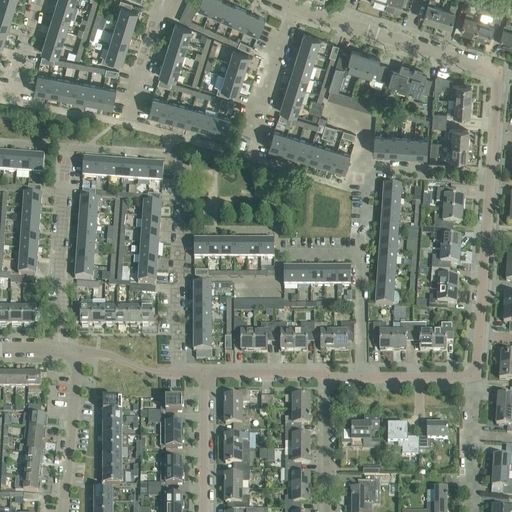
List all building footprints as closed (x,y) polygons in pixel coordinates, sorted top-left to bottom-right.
[(95,13),(99,0),(93,0),(90,11),(95,13)] [(134,25),(138,12),(138,11),(137,11),(136,11),(131,9),(133,4),(121,0),(119,6),(122,7),(118,20),(134,25)] [(196,9),(197,8),(199,4),(189,0),(188,0),(186,5),(196,9)] [(210,13),(215,0),(200,0),(199,4),(197,8),(210,13)] [(222,19),(229,3),(222,0),(215,0),(210,13),(222,19)] [(386,0),(384,7),(398,11),(402,1),(406,3),(407,0),(386,0)] [(438,24),(442,8),(434,5),(435,0),(429,0),(423,19),(438,24)] [(503,13),(506,0),(499,0),(496,11),(503,13)] [(509,15),(511,6),(511,0),(509,0),(506,0),(503,13),(509,15)] [(70,18),(74,6),(57,1),(53,13),(70,18)] [(0,17),(11,21),(15,8),(0,3),(0,17)] [(234,24),(241,8),(229,3),(222,19),(234,24)] [(450,27),(453,18),(457,6),(451,4),(449,10),(442,8),(438,24),(450,27)] [(194,14),(196,9),(186,5),(184,10),(194,14)] [(246,30),(253,13),(241,8),(234,24),(246,30)] [(192,20),(194,14),(184,10),(182,15),(192,20)] [(91,25),(95,13),(90,11),(88,20),(87,23),(91,25)] [(475,35),(480,20),(472,18),(473,14),(466,12),(461,31),(475,35)] [(66,31),(70,18),(53,13),(49,26),(66,31)] [(104,20),(105,15),(102,14),(98,13),(94,26),(98,27),(101,19),(104,20)] [(266,19),(265,19),(253,13),(246,30),(258,35),(259,33),(265,21),(266,19)] [(192,20),(182,15),(179,20),(190,25),(192,20)] [(0,31),(7,33),(11,21),(0,17),(0,31)] [(489,40),(492,30),(495,21),(488,19),(487,22),(480,20),(475,35),(489,40)] [(130,37),(134,25),(118,20),(114,32),(130,37)] [(204,26),(192,20),(190,25),(202,30),(204,26)] [(87,38),(91,25),(87,23),(85,30),(79,28),(77,35),(83,36),(87,38)] [(190,29),(178,25),(177,24),(175,24),(171,37),(188,42),(192,29),(190,28),(190,29)] [(511,47),(511,30),(511,27),(505,24),(499,43),(511,47)] [(62,44),(66,31),(49,26),(46,38),(62,44)] [(96,36),(98,27),(94,26),(90,39),(94,40),(96,36)] [(216,31),(204,26),(202,30),(214,36),(216,31)] [(228,37),(216,31),(214,36),(226,41),(228,37)] [(126,50),(130,37),(114,32),(110,45),(126,50)] [(304,34),(300,47),(317,52),(321,39),(319,38),(319,39),(306,34),(304,34)] [(83,50),(87,38),(83,36),(79,49),(83,50)] [(211,38),(206,36),(203,47),(208,48),(211,38)] [(184,55),(188,42),(171,37),(167,50),(184,55)] [(240,42),(228,37),(226,41),(238,47),(240,42)] [(58,57),(62,44),(46,38),(41,52),(43,52),(57,56),(56,57),(58,57)] [(241,41),(240,42),(238,47),(250,52),(252,46),(241,41)] [(212,43),(208,57),(213,58),(217,45),(212,43)] [(329,56),(331,57),(335,58),(339,46),(333,44),(329,56)] [(122,63),(126,50),(110,45),(106,58),(103,57),(101,62),(113,66),(115,61),(120,62),(120,63),(122,63)] [(204,61),(208,48),(203,47),(201,53),(199,60),(204,61)] [(313,65),(317,52),(300,47),(296,60),(313,65)] [(180,68),(184,55),(167,50),(163,63),(180,68)] [(246,68),(250,55),(248,54),(235,50),(233,50),(229,63),(246,68)] [(360,73),(366,54),(352,50),(350,55),(340,52),(329,88),(331,89),(336,91),(339,91),(344,75),(348,73),(349,70),(360,73)] [(193,51),(191,57),(199,60),(201,53),(193,51)] [(380,58),(366,54),(360,73),(371,77),(369,82),(373,86),(381,89),(382,87),(388,68),(388,67),(379,64),(380,58)] [(53,64),(54,63),(54,59),(42,56),(41,62),(53,64)] [(209,71),(213,58),(208,57),(204,69),(209,71)] [(331,71),(335,58),(331,57),(327,69),(331,71)] [(200,74),(204,61),(199,60),(195,73),(200,74)] [(309,78),(313,65),(296,60),(292,73),(309,78)] [(176,81),(180,68),(163,63),(159,75),(161,76),(174,80),(176,81)] [(242,81),(246,68),(229,63),(225,76),(242,81)] [(407,91),(413,71),(409,70),(410,67),(401,64),(399,71),(388,68),(382,87),(386,88),(388,83),(395,86),(394,87),(407,91)] [(119,71),(106,68),(105,73),(105,74),(118,77),(119,71)] [(414,68),(413,71),(407,91),(421,95),(422,93),(428,95),(432,80),(426,78),(427,75),(422,74),(423,71),(414,68)] [(327,84),(331,71),(327,69),(323,82),(327,84)] [(196,87),(200,74),(195,73),(191,86),(196,87)] [(305,90),(309,78),(292,73),(288,85),(305,90)] [(47,95),(51,77),(37,75),(37,77),(35,90),(34,90),(34,92),(47,95)] [(238,94),(242,81),(225,76),(221,88),(218,87),(217,93),(229,97),(230,92),(236,93),(238,94)] [(60,97),(64,80),(51,77),(47,95),(60,97)] [(453,80),(443,77),(442,85),(450,85),(449,92),(452,92),(455,92),(455,100),(471,101),(472,86),(454,85),(453,80)] [(170,87),(172,82),(160,78),(158,84),(170,88),(170,87)] [(74,100),(77,82),(64,80),(60,97),(74,100)] [(86,102),(90,85),(77,82),(74,100),(86,102)] [(182,91),(184,86),(172,82),(170,87),(182,91)] [(323,96),(327,84),(323,82),(319,94),(323,96)] [(99,104),(103,87),(90,85),(86,102),(99,104)] [(301,103),(305,90),(288,85),(284,97),(301,103)] [(195,95),(197,90),(184,86),(182,91),(195,95)] [(117,90),(116,90),(103,87),(99,104),(113,107),(114,105),(113,105),(116,91),(116,92),(117,90)] [(333,101),(336,91),(331,89),(328,99),(333,101)] [(208,99),(209,94),(197,90),(195,95),(208,99)] [(338,103),(342,92),(339,91),(336,91),(333,101),(338,103)] [(344,104),(347,94),(342,92),(338,103),(344,104)] [(219,111),(222,98),(209,94),(208,99),(216,102),(214,109),(219,111)] [(321,103),(323,96),(319,94),(317,101),(312,100),(310,106),(322,110),(324,104),(321,103)] [(349,106),(352,96),(347,94),(344,104),(349,106)] [(354,108),(358,97),(352,96),(349,106),(354,108)] [(297,116),(301,103),(284,97),(280,111),(282,111),(295,115),(297,116)] [(360,109),(363,99),(358,97),(354,108),(360,109)] [(162,118),(166,101),(153,98),(152,99),(153,100),(149,113),(148,115),(162,118)] [(234,102),(228,100),(222,98),(219,111),(223,112),(225,105),(228,106),(233,108),(234,102)] [(365,111),(368,101),(363,99),(360,109),(365,111)] [(470,116),(471,101),(455,100),(451,100),(450,114),(470,116)] [(174,122),(179,105),(166,101),(162,118),(174,122)] [(370,113),(374,103),(368,101),(365,111),(370,113)] [(378,109),(379,104),(374,103),(370,113),(376,115),(378,109)] [(390,113),(392,108),(379,104),(378,109),(390,113)] [(187,125),(191,108),(179,105),(174,122),(187,125)] [(320,115),(322,110),(310,106),(308,111),(320,115)] [(200,129),(205,112),(191,108),(187,125),(200,129)] [(403,117),(404,112),(392,108),(390,113),(403,117)] [(213,132),(217,115),(205,112),(200,129),(213,132)] [(415,121),(417,116),(404,112),(403,117),(415,121)] [(433,113),(432,120),(446,121),(447,114),(433,113)] [(291,122),(293,118),(280,114),(279,119),(287,122),(285,127),(289,128),(291,122)] [(231,119),(230,119),(217,115),(213,132),(226,136),(227,134),(226,134),(230,120),(230,121),(231,119)] [(327,119),(319,116),(318,122),(326,124),(327,119)] [(429,120),(417,116),(415,121),(428,125),(429,120)] [(302,131),(303,126),(305,121),(293,118),(291,122),(298,124),(296,129),(302,131)] [(446,128),(446,121),(432,120),(432,128),(446,128)] [(318,125),(305,121),(303,126),(317,130),(318,125)] [(327,139),(331,126),(326,124),(322,137),(327,139)] [(333,141),(337,128),(331,126),(327,139),(333,141)] [(469,130),(453,129),(449,128),(449,136),(452,136),(452,144),(468,145),(469,130)] [(356,134),(344,130),(342,136),(354,140),(356,134)] [(282,152),(287,135),(274,131),(273,133),(269,146),(268,148),(282,152)] [(294,156),(300,139),(287,135),(282,152),(294,156)] [(387,154),(388,137),(374,136),(374,138),(373,151),(373,153),(387,154)] [(400,155),(401,138),(388,137),(387,154),(400,155)] [(413,156),(414,138),(401,138),(400,155),(413,156)] [(428,139),(414,138),(413,156),(427,157),(427,155),(428,141),(428,139)] [(307,160),(312,143),(300,139),(294,156),(307,160)] [(320,164),(325,147),(312,143),(307,160),(320,164)] [(467,159),(468,145),(452,144),(451,151),(447,151),(447,158),(467,159)] [(332,168),(337,151),(325,147),(320,164),(332,168)] [(351,155),(350,155),(337,151),(332,168),(345,172),(346,170),(350,157),(351,155)] [(17,173),(18,155),(5,154),(3,172),(17,173)] [(30,173),(31,156),(18,155),(17,173),(30,173)] [(45,157),(31,156),(30,173),(44,174),(44,172),(45,159),(45,157)] [(97,178),(98,160),(84,160),(84,161),(83,175),(83,177),(97,178)] [(110,179),(111,161),(98,160),(97,178),(110,179)] [(123,180),(124,162),(111,161),(110,179),(123,180)] [(136,181),(137,163),(124,162),(123,180),(136,181)] [(149,182),(150,164),(137,163),(136,181),(149,182)] [(164,165),(150,164),(149,182),(163,183),(163,181),(164,167),(164,165)] [(384,185),(383,199),(401,201),(402,187),(400,187),(386,186),(384,185)] [(421,203),(421,190),(415,189),(415,197),(410,197),(410,202),(416,202),(421,203)] [(453,190),(437,189),(437,203),(445,203),(444,210),(463,211),(464,198),(452,197),(453,190)] [(41,209),(42,196),(40,196),(26,195),(25,194),(24,208),(41,209)] [(83,199),(82,199),(81,198),(80,212),(98,214),(99,200),(97,200),(83,199)] [(400,214),(401,201),(383,199),(382,213),(400,214)] [(161,218),(162,204),(160,204),(146,203),(144,203),(143,217),(161,218)] [(40,223),(41,210),(41,209),(24,208),(23,221),(40,223)] [(462,224),(463,211),(444,210),(444,217),(436,217),(435,230),(450,231),(450,224),(462,224)] [(97,227),(98,214),(80,212),(79,225),(97,227)] [(399,227),(400,214),(382,213),(381,226),(399,227)] [(118,228),(119,215),(114,215),(110,215),(109,227),(113,228),(118,228)] [(160,231),(161,218),(143,217),(142,230),(160,231)] [(39,236),(40,223),(23,221),(22,235),(39,236)] [(96,240),(97,227),(79,225),(78,239),(96,240)] [(398,240),(399,227),(381,226),(380,239),(398,240)] [(159,244),(160,231),(142,230),(141,243),(159,244)] [(449,237),(450,231),(435,230),(434,242),(442,243),(441,250),(460,252),(461,238),(449,237)] [(38,249),(39,236),(22,235),(21,248),(38,249)] [(95,253),(96,240),(78,239),(77,252),(95,253)] [(397,254),(398,240),(380,239),(380,252),(397,254)] [(116,255),(117,241),(112,241),(107,241),(107,245),(112,245),(111,254),(116,255)] [(208,259),(208,241),(194,241),(194,243),(194,257),(194,259),(208,259)] [(222,259),(222,241),(208,241),(208,259),(222,259)] [(234,259),(235,241),(222,241),(222,259),(234,259)] [(248,259),(248,241),(235,241),(234,259),(248,259)] [(261,259),(261,241),(248,241),(248,259),(261,259)] [(275,243),(275,241),(261,241),(261,259),(275,259),(275,257),(275,243)] [(128,249),(124,249),(125,246),(125,242),(120,242),(119,255),(124,255),(128,255),(128,249)] [(158,258),(159,244),(141,243),(140,256),(158,258)] [(38,262),(38,249),(21,248),(20,261),(38,262)] [(459,264),(460,252),(441,250),(441,257),(433,257),(432,269),(447,271),(448,264),(459,264)] [(94,266),(95,253),(77,252),(76,265),(94,266)] [(396,267),(397,254),(380,252),(379,265),(396,267)] [(157,271),(158,258),(140,256),(139,269),(157,271)] [(37,276),(38,263),(38,262),(20,261),(19,275),(21,275),(35,276),(37,276)] [(93,280),(94,266),(76,265),(75,279),(77,279),(78,279),(91,280),(93,280)] [(395,280),(396,267),(379,265),(378,278),(395,280)] [(275,277),(275,268),(267,268),(267,273),(261,273),(261,277),(275,277)] [(156,284),(157,271),(139,269),(139,283),(140,283),(154,284),(156,285),(156,284)] [(298,286),(299,269),(284,269),(284,270),(284,284),(284,286),(298,286)] [(311,286),(311,269),(299,269),(298,286),(311,286)] [(325,286),(325,269),(311,269),(311,286),(325,286)] [(338,286),(338,269),(325,269),(325,286),(338,286)] [(351,269),(338,269),(338,286),(351,286),(351,284),(351,271),(351,269)] [(447,277),(447,271),(432,269),(431,282),(439,283),(438,290),(457,291),(458,278),(447,277)] [(394,293),(395,280),(378,278),(377,292),(394,293)] [(212,298),(212,284),(210,284),(196,284),(194,284),(194,298),(212,298)] [(456,304),(457,291),(438,290),(438,297),(430,297),(429,309),(444,310),(445,303),(456,304)] [(394,306),(394,293),(377,292),(376,305),(394,306)] [(212,312),(212,298),(194,298),(194,312),(212,312)] [(23,325),(23,308),(16,308),(16,302),(11,302),(11,308),(11,325),(12,325),(12,327),(18,327),(18,325),(23,325)] [(94,325),(94,308),(94,302),(82,302),(81,305),(76,305),(76,324),(81,324),(81,325),(82,325),(82,327),(88,327),(88,325),(94,325)] [(11,325),(11,308),(0,308),(0,325),(0,327),(6,327),(6,325),(11,325)] [(35,308),(25,308),(23,308),(23,325),(24,325),(24,327),(30,327),(30,325),(36,325),(35,308)] [(105,325),(105,308),(94,308),(94,325),(95,325),(95,327),(101,327),(101,325),(105,325)] [(117,325),(117,308),(105,308),(105,325),(107,325),(107,327),(113,327),(113,325),(117,325)] [(130,325),(130,308),(117,308),(117,325),(119,325),(119,327),(125,327),(125,325),(130,325)] [(141,325),(141,308),(130,308),(130,325),(131,325),(131,327),(137,327),(137,325),(141,325)] [(154,308),(141,308),(141,325),(143,325),(143,327),(149,327),(149,325),(154,325),(154,308)] [(511,309),(504,309),(503,323),(510,323),(509,333),(511,333),(511,309)] [(212,324),(212,312),(194,312),(194,324),(212,324)] [(254,351),(254,332),(247,332),(247,324),(242,324),(242,320),(234,320),(234,343),(241,343),(241,351),(254,351)] [(212,338),(212,324),(194,324),(194,338),(212,338)] [(267,340),(274,340),(275,324),(261,324),(261,332),(254,332),(254,351),(268,351),(267,340)] [(295,351),(295,332),(287,332),(287,324),(275,324),(274,340),(281,340),(281,351),(295,351)] [(307,339),(314,339),(314,324),(301,324),(301,332),(295,332),(295,351),(308,351),(307,339)] [(334,351),(334,332),(327,332),(327,324),(317,324),(314,324),(314,339),(321,339),(321,351),(334,351)] [(347,343),(354,343),(354,324),(340,324),(340,332),(334,332),(334,351),(347,351),(347,343)] [(393,351),(393,332),(386,332),(386,324),(373,324),(373,343),(380,343),(380,351),(393,351)] [(406,339),(413,339),(413,324),(400,324),(400,332),(393,332),(393,351),(406,351),(406,339)] [(433,351),(433,332),(426,332),(426,324),(413,324),(413,339),(420,339),(420,351),(433,351)] [(453,324),(440,324),(440,332),(433,332),(433,351),(446,351),(446,343),(453,343),(453,324)] [(212,352),(212,338),(194,338),(194,352),(196,352),(196,351),(196,359),(211,359),(211,352),(212,352)] [(511,367),(511,353),(501,353),(500,367),(511,367)] [(511,380),(511,367),(500,367),(499,380),(511,380)] [(16,387),(17,374),(3,374),(3,387),(16,387)] [(28,387),(28,374),(17,374),(16,387),(28,387)] [(47,374),(41,374),(28,374),(28,387),(41,387),(41,379),(47,379),(47,374)] [(511,389),(510,389),(510,396),(498,396),(497,411),(511,411),(511,389)] [(250,403),(250,401),(250,391),(239,391),(239,397),(226,397),(226,411),(242,411),(242,403),(250,403)] [(285,397),(285,403),(294,403),(294,411),(310,411),(310,397),(285,397)] [(122,400),(102,400),(102,408),(103,408),(103,412),(122,412),(122,400)] [(148,412),(148,418),(161,418),(161,413),(182,413),(182,407),(184,407),(184,400),(161,400),(161,412),(148,412)] [(242,418),(242,411),(226,411),(226,424),(237,424),(237,431),(250,431),(250,418),(242,418)] [(310,424),(310,411),(294,411),(294,418),(285,418),(285,431),(298,431),(298,424),(310,424)] [(511,411),(497,411),(496,425),(508,426),(507,434),(511,433),(511,411)] [(122,424),(122,412),(103,412),(103,424),(122,424)] [(44,429),(45,417),(32,415),(30,428),(44,429)] [(161,424),(161,418),(148,418),(148,425),(161,425),(161,436),(184,436),(184,430),(182,430),(182,424),(161,424)] [(380,431),(380,428),(380,418),(364,418),(364,425),(352,425),(352,428),(342,428),(342,445),(352,445),(352,450),(380,450),(380,441),(372,441),(372,431),(380,431)] [(122,436),(122,424),(103,424),(103,436),(122,436)] [(388,425),(388,435),(388,443),(398,443),(398,448),(402,448),(402,455),(414,455),(414,476),(420,476),(420,455),(420,448),(419,438),(408,438),(408,425),(388,425)] [(448,440),(448,435),(448,425),(428,425),(428,431),(419,431),(419,438),(420,448),(431,448),(431,440),(448,440)] [(43,442),(44,429),(30,428),(29,440),(43,442)] [(250,451),(250,431),(237,431),(237,437),(226,437),(226,450),(242,450),(250,451)] [(298,437),(298,431),(285,431),(286,451),(294,451),(310,451),(310,436),(298,437)] [(122,448),(122,436),(103,436),(103,448),(122,448)] [(184,443),(184,436),(161,436),(161,449),(182,449),(182,443),(184,443)] [(12,438),(8,438),(4,438),(3,446),(8,446),(8,445),(12,445),(12,438)] [(41,454),(43,442),(29,440),(28,447),(20,446),(19,452),(28,453),(41,454)] [(511,465),(511,445),(506,445),(506,457),(494,457),(493,472),(509,473),(510,465),(511,465)] [(122,460),(122,448),(103,448),(103,460),(122,460)] [(242,458),(242,450),(226,450),(226,464),(237,464),(237,470),(250,470),(250,458),(242,458)] [(310,464),(310,451),(294,451),(294,458),(286,458),(286,470),(298,470),(298,464),(310,464)] [(40,467),(41,454),(28,453),(26,466),(40,467)] [(122,472),(122,460),(103,460),(104,472),(122,472)] [(161,460),(161,472),(184,472),(184,466),(182,466),(182,460),(161,460)] [(39,479),(40,467),(26,466),(25,478),(39,479)] [(250,482),(250,470),(237,470),(237,476),(226,476),(226,490),(242,490),(249,490),(249,482),(250,482)] [(298,476),(298,470),(286,470),(286,482),(294,482),(294,490),(310,490),(310,476),(298,476)] [(102,485),(125,485),(125,472),(122,472),(103,472),(103,477),(102,477),(102,485)] [(184,479),(184,472),(161,472),(161,484),(149,484),(149,490),(161,490),(161,485),(182,485),(182,479),(184,479)] [(511,480),(509,481),(509,473),(493,472),(492,487),(503,487),(503,495),(511,495),(511,480)] [(37,492),(39,479),(25,478),(17,477),(16,491),(23,491),(37,492)] [(378,482),(368,482),(358,482),(358,489),(352,489),(352,498),(352,511),(371,511),(372,504),(374,504),(374,492),(378,492),(378,482)] [(446,511),(447,489),(437,489),(435,489),(435,492),(428,492),(428,511),(423,511),(422,511),(446,511)] [(113,490),(93,490),(93,498),(94,498),(94,503),(113,502),(113,490)] [(184,509),(184,502),(182,502),(182,496),(161,496),(161,490),(149,490),(149,497),(161,497),(161,509),(182,509),(184,509)] [(242,497),(242,490),(226,490),(226,503),(239,503),(239,509),(247,509),(250,509),(250,497),(242,497)] [(310,503),(310,490),(294,490),(287,490),(287,497),(285,497),(285,510),(298,510),(298,503),(310,503)] [(113,511),(113,502),(94,503),(94,511),(113,511)]
